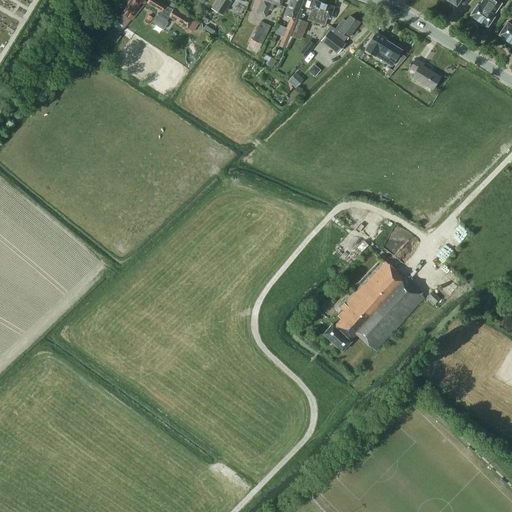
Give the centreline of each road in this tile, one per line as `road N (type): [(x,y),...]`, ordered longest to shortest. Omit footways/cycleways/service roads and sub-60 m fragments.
road 1 (track): [(233,511),(305,438),(313,419),(307,392),(257,340),(255,311),(265,290),(346,204),(383,212),(429,239)]
road 2 (tertiary): [(511,80),(369,0)]
